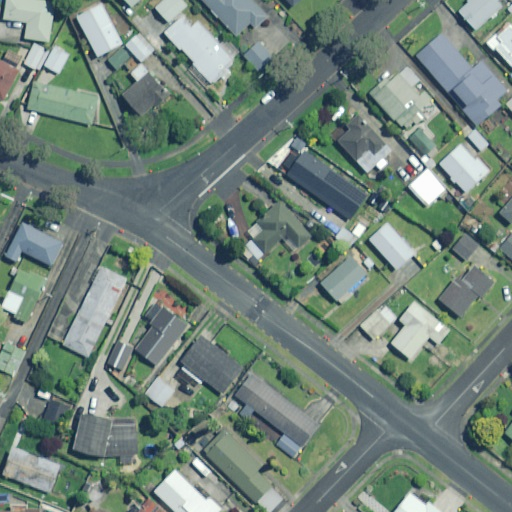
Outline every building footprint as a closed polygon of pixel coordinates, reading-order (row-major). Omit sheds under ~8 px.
[(55,3),(34,0),(7,0),(4,20),(28,24),(26,39),(49,42),(55,3)] [(188,6),(182,0),(165,0),(157,8),(170,23),(188,6)] [(203,0),(237,37),(251,24),(256,29),(269,17),(252,0),(203,0)] [(477,31),(491,18),(494,21),(499,15),(497,13),(503,7),(497,1),(498,0),(469,0),(458,11),(477,31)] [(123,45),(102,5),(78,17),(99,57),(123,45)] [(230,73),(227,69),(235,62),(232,60),(240,53),(227,39),(220,46),(199,23),(192,29),(183,18),(165,34),(180,51),(183,48),(197,63),(194,65),(212,86),(222,77),(224,79),(230,73)] [(511,27),(509,23),(487,43),(495,51),(497,49),(511,66),(511,27)] [(140,34),(110,61),(119,71),(136,56),(142,63),(155,51),(140,34)] [(473,69),(443,34),(417,56),(477,127),(502,105),(498,100),(510,89),(498,75),(496,77),(482,61),(473,69)] [(276,63),(260,43),(245,55),(261,75),(276,63)] [(49,51),(35,44),(25,64),(39,71),(49,51)] [(70,54),(55,47),(45,67),(60,74),(70,54)] [(20,72),(0,62),(0,100),(4,102),(20,72)] [(170,96),(142,65),(132,74),(139,82),(123,96),(144,119),(170,96)] [(420,81),(409,68),(399,76),(397,72),(372,93),(401,129),(405,126),(409,131),(424,119),(419,112),(434,99),(427,90),(420,96),(413,87),(420,81)] [(99,98),(33,82),(27,109),(92,125),(99,98)] [(392,150),(362,119),(338,141),(368,173),(392,150)] [(489,145),(470,124),(463,130),(482,152),(489,145)] [(423,128),(410,138),(422,154),(435,144),(423,128)] [(476,160),(461,145),(440,165),(467,193),(490,172),(477,159),(476,160)] [(350,221),(368,197),(305,152),(288,175),(350,221)] [(447,190),(428,169),(409,186),(427,207),(447,190)] [(475,208),(468,199),(460,206),(466,214),(475,208)] [(511,201),(501,214),(511,224),(511,201)] [(311,238),(281,203),(248,232),(255,239),(246,246),(259,260),(283,238),(295,252),(311,238)] [(55,238),(22,223),(7,256),(34,269),(38,260),(53,267),(66,238),(57,234),(55,238)] [(416,254),(388,224),(371,240),(398,270),(416,254)] [(354,236),(344,228),(336,237),(346,245),(354,236)] [(511,233),(500,248),(511,259),(511,233)] [(479,247),(466,236),(453,250),(466,261),(479,247)] [(368,274),(352,256),(321,284),(338,302),(368,274)] [(112,325),(131,288),(125,285),(128,280),(103,267),(64,345),(88,358),(106,322),(112,325)] [(495,284),(474,267),(462,282),(459,279),(441,301),(462,318),(480,296),(483,299),(495,284)] [(46,282),(20,270),(2,308),(17,315),(16,318),(27,323),(46,282)] [(451,331),(415,303),(401,321),(407,326),(393,344),(412,360),(430,337),(440,345),(451,331)] [(397,319),(385,305),(362,327),(375,340),(397,319)] [(158,367),(173,347),(175,349),(180,341),(178,340),(189,326),(164,308),(151,325),(154,327),(136,350),(158,367)] [(204,337),(174,374),(190,387),(199,375),(223,395),(244,369),(204,337)] [(27,347),(7,338),(0,353),(0,369),(14,376),(27,347)] [(134,349),(119,342),(108,364),(124,371),(134,349)] [(319,427),(253,376),(237,397),(285,434),(277,445),(295,459),(319,427)] [(175,391),(159,380),(149,395),(164,406),(175,391)] [(61,429),(70,409),(52,401),(43,421),(61,429)] [(112,421),(83,415),(76,452),(105,458),(106,456),(121,459),(120,463),(132,466),(140,430),(111,424),(112,421)] [(42,449),(57,455),(61,448),(65,450),(70,439),(51,430),(42,449)] [(262,467),(226,432),(205,453),(265,511),(271,511),(285,499),(257,472),(262,467)] [(61,466),(13,448),(3,475),(51,493),(61,466)] [(208,501),(177,471),(156,492),(176,511),(220,511),(222,510),(210,499),(208,501)] [(427,506),(411,494),(396,511),(440,511),(429,503),(427,506)] [(164,511),(152,500),(140,511),(98,511),(91,509),(90,511),(164,511)]
